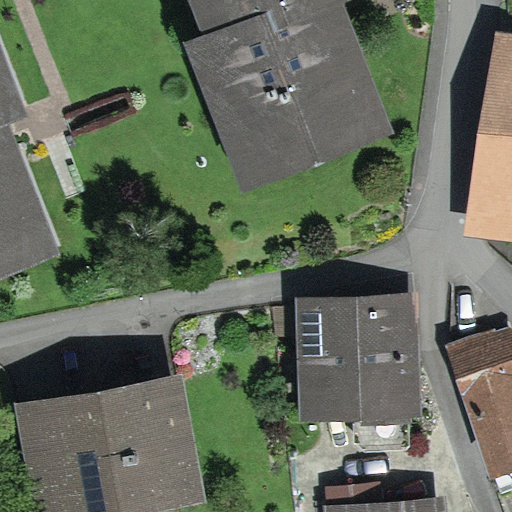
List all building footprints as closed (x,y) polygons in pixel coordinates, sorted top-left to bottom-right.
[(368,114),(323,0),(211,0),(223,29),(204,36),(251,155),(294,138),(295,142),(368,114)] [(511,44),(508,43),(495,127),(511,129),(511,44)] [(0,247),(34,234),(0,145),(0,109),(6,107),(0,90),(0,247)] [(481,226),(511,230),(511,129),(495,127),(481,226)] [(372,443),(405,442),(401,302),(311,305),(315,399),(356,397),(357,430),(372,443)] [(451,341),(491,460),(511,452),(511,334),(496,339),(492,328),(451,341)] [(36,403),(55,503),(181,479),(165,392),(72,409),(70,397),(36,403)]
